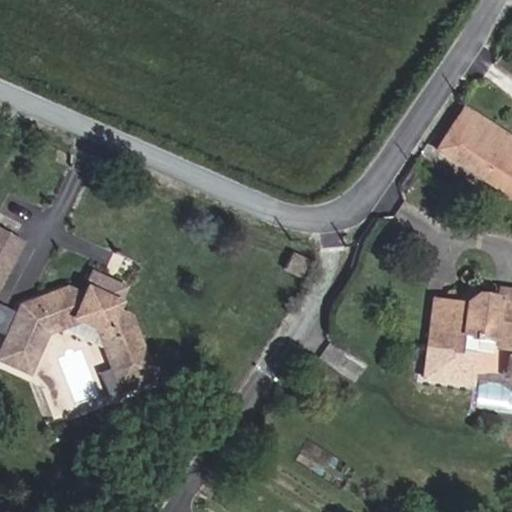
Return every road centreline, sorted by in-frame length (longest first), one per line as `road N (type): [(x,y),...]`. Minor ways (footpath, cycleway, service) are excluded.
road 1 (unclassified): [(0,86),(257,195),(335,217)]
road 2 (residential): [(176,511),(338,283),(335,217)]
road 3 (unclassified): [(335,217),(375,187),(498,0)]
